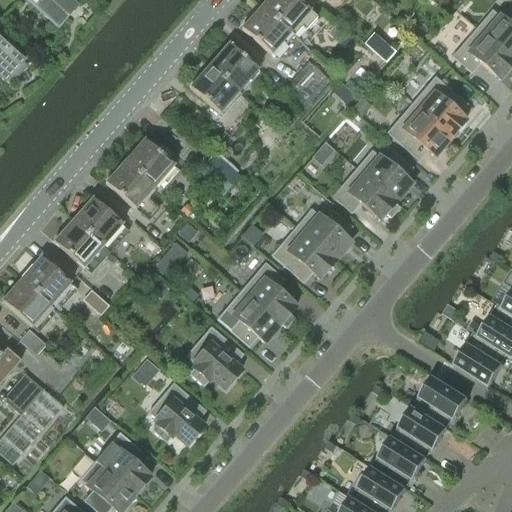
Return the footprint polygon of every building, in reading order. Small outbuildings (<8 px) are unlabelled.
[(55,27),(72,6),(64,0),(25,0),(25,1),(55,27)] [(268,0),(260,10),(289,36),(298,44),(318,22),(291,0),(268,0)] [(289,36),(260,10),(240,32),(270,58),(289,36)] [(490,13),(475,31),(511,62),(511,14),(503,24),(490,13)] [(511,66),(511,62),(475,31),(451,60),(470,76),(479,66),(499,82),(511,66)] [(9,86),(25,68),(18,63),(19,62),(1,46),(4,44),(0,40),(0,80),(2,82),(3,81),(9,86)] [(207,69),(238,96),(257,74),(226,47),(207,69)] [(238,96),(207,69),(188,91),(219,117),(238,96)] [(434,79),(410,107),(448,141),(464,123),(457,117),(466,107),(434,79)] [(360,100),(351,110),(360,118),(369,107),(360,100)] [(410,107),(391,128),(385,135),(418,163),(426,153),(433,159),(448,141),(410,107)] [(258,118),(246,136),(254,142),(237,165),(248,172),(277,131),(258,118)] [(146,185),(153,192),(153,191),(159,196),(178,174),(172,169),(143,143),(123,165),(146,185)] [(370,153),(355,171),(394,205),(395,204),(394,204),(409,186),(402,181),(411,171),(392,154),(383,164),(370,153)] [(210,158),(196,174),(222,198),(240,179),(218,159),(215,162),(210,158)] [(146,185),(123,165),(104,187),(133,213),(135,211),(147,222),(158,210),(145,200),(153,192),(146,185)] [(394,205),(355,171),(331,199),(350,216),(359,206),(379,223),(385,216),(390,220),(398,210),(393,206),(394,205)] [(71,224),(102,250),(121,228),(91,202),(71,224)] [(310,212),(294,230),(333,263),(334,263),(334,262),(348,245),(342,239),(350,229),(331,213),(323,223),(310,212)] [(102,250),(71,224),(53,245),(83,272),(102,250)] [(185,225),(177,236),(187,244),(196,234),(185,225)] [(333,263),(294,230),(270,258),(302,286),(311,275),(318,281),(333,263)] [(493,253),(489,260),(497,265),(501,258),(493,253)] [(20,282),(50,309),(69,287),(39,261),(20,282)] [(264,266),(240,294),(279,327),(280,326),(285,330),(293,320),(288,316),(294,309),(274,292),(283,282),(264,266)] [(511,274),(510,273),(502,285),(511,290),(511,291),(501,309),(497,306),(496,307),(511,317),(511,274)] [(469,281),(465,288),(473,293),(477,286),(469,281)] [(50,309),(20,282),(0,305),(31,331),(50,309)] [(226,285),(216,296),(227,306),(237,295),(226,285)] [(279,327),(240,294),(224,312),(237,323),(229,333),(248,349),(256,339),(263,345),(278,328),(279,327)] [(511,317),(496,307),(477,337),(473,334),(472,336),(511,360),(511,317)] [(453,314),(445,309),(441,316),(449,321),(453,314)] [(240,373),(233,367),(241,357),(209,330),(185,359),(195,368),(188,376),(202,389),(210,380),(224,392),(240,373)] [(35,359),(41,352),(45,348),(28,333),(18,344),(35,359)] [(453,367),(453,368),(488,390),(502,367),(499,366),(505,357),(511,362),(511,361),(511,360),(472,336),(452,367),(453,367)] [(425,349),(429,342),(421,337),(417,344),(425,349)] [(0,357),(0,380),(14,364),(4,356),(2,358),(0,357)] [(395,366),(403,371),(408,364),(399,359),(395,366)] [(145,362),(139,370),(150,380),(157,372),(145,362)] [(1,404),(20,419),(42,393),(23,378),(1,404)] [(411,408),(446,431),(447,430),(445,429),(451,421),(453,422),(467,400),(431,378),(412,408),(411,408)] [(195,423),(204,413),(172,386),(147,415),(158,424),(150,432),(165,445),(172,436),(186,448),(202,429),(195,423)] [(380,399),(384,392),(376,387),(371,394),(380,399)] [(60,409),(42,393),(20,419),(0,442),(0,459),(10,468),(60,409)] [(446,431),(411,408),(391,439),(390,438),(426,461),(426,460),(425,459),(430,451),(433,452),(446,431)] [(93,409),(84,420),(84,421),(100,434),(109,423),(94,410),(93,409)] [(347,421),(356,426),(360,420),(352,415),(347,421)] [(118,436),(94,464),(133,497),(149,479),(138,470),(146,460),(118,436)] [(370,468),(405,491),(406,490),(404,490),(410,481),(412,483),(426,461),(390,438),(371,469),(370,468)] [(324,449),(332,454),(336,448),(328,443),(324,449)] [(94,464),(78,482),(91,493),(83,503),(93,511),(108,511),(111,510),(113,511),(120,511),(133,497),(94,464)] [(392,511),(405,491),(370,468),(351,499),(349,498),(349,499),(370,511),(388,511),(389,511),(390,511),(392,511)] [(308,483),(312,476),(304,471),(300,477),(308,483)] [(284,511),(288,504),(280,498),(276,505),(284,511)] [(78,511),(64,499),(52,511),(78,511)] [(370,511),(349,499),(340,511),(327,511),(326,511),(370,511)]
